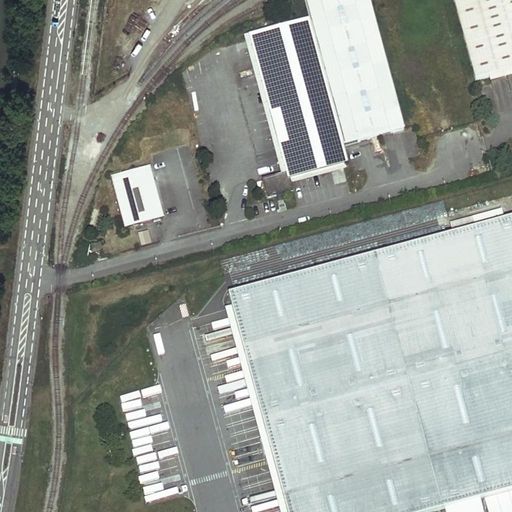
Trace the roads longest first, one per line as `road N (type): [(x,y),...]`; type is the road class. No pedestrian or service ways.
road 1 (unclassified): [(461,150),(442,177),(61,279),(31,276)]
road 2 (residential): [(66,0),(31,276)]
road 3 (residential): [(5,511),(31,276)]
road 4 (residential): [(31,276),(0,454)]
